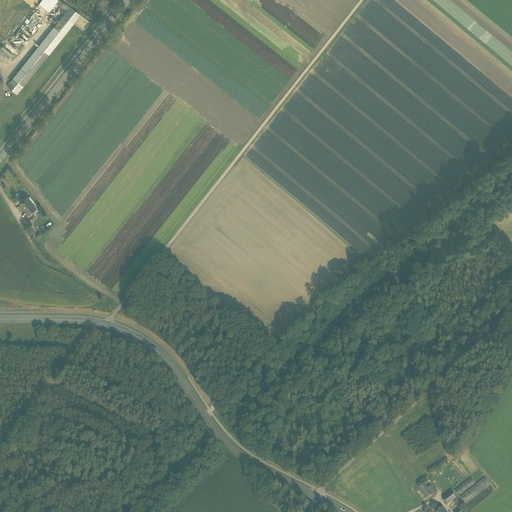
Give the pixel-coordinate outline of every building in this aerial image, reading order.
[(67,11),(70,8),(59,0),(58,0),(56,3),(67,11)] [(67,11),(39,47),(48,55),(79,16),(70,8),(67,11)] [(8,37),(18,45),(20,44),(9,36),(8,37)] [(39,47),(7,86),(16,94),(48,55),(39,47)] [(27,197),(19,203),(23,209),(31,202),(27,197)] [(31,202),(23,209),(28,215),(36,208),(31,202)] [(485,477),(459,497),(465,504),(490,485),(485,477)] [(471,478),(454,490),(459,496),(475,484),(471,478)] [(427,488),(424,483),(418,487),(426,499),(432,495),(427,488)] [(452,493),(443,500),(447,505),(453,501),(456,498),(452,493)] [(461,511),(460,511),(466,511),(456,498),(453,501),(461,511)]
